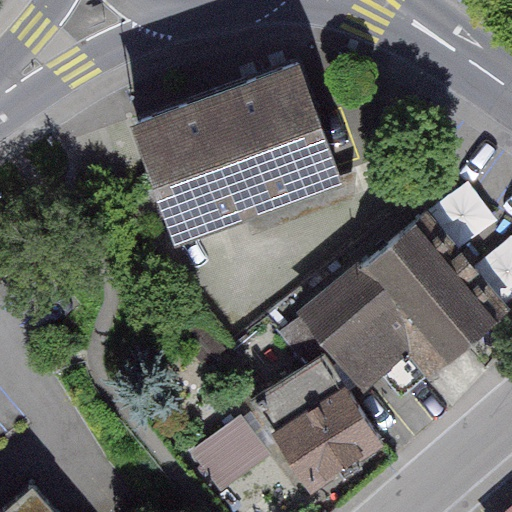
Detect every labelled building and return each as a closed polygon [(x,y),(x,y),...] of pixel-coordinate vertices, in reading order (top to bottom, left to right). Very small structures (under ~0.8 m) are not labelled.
[(340,165),(301,59),(139,118),(179,225),(340,165)] [(259,226),(345,199),(337,174),(251,200),(259,226)] [(511,304),(511,300),(426,201),(305,305),(393,407),(511,304)] [(326,349),(254,394),(310,482),(382,437),(326,349)] [(223,484),(277,458),(254,410),(200,437),(223,484)] [(61,511),(36,483),(1,511),(61,511)]
